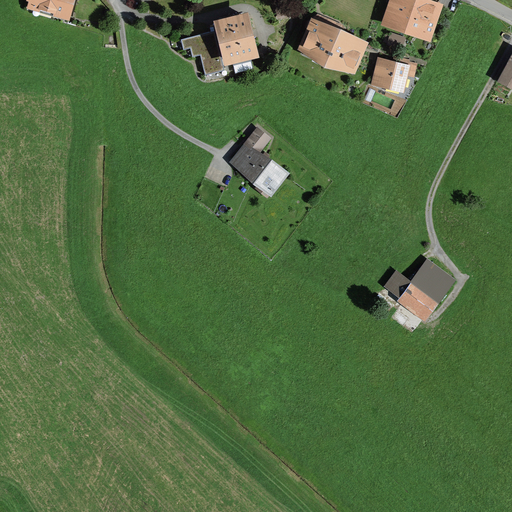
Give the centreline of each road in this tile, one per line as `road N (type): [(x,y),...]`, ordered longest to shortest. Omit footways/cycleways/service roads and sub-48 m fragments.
road 1 (track): [(436,246),(428,225),(437,180),(511,43)]
road 2 (track): [(219,155),(156,117),(137,92),(111,0)]
road 3 (track): [(253,14),(239,7),(174,22),(132,15),(115,3)]
